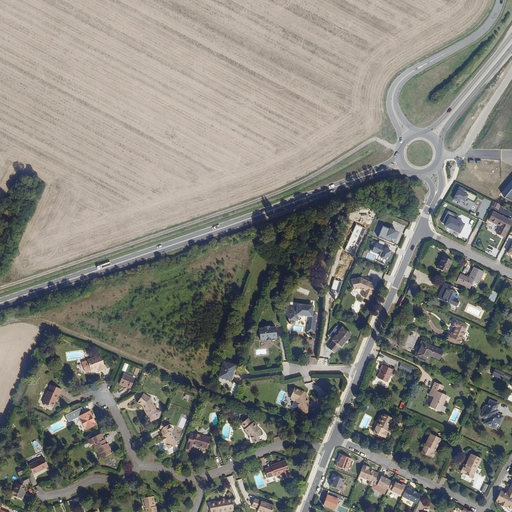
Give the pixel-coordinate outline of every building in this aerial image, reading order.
[(450,216),(457,220),(459,216),(448,211),(442,223),(446,225),(450,216)] [(503,236),(511,220),(507,218),(507,219),(492,212),(488,219),(500,225),(496,233),(503,236)] [(457,220),(450,216),(446,225),(462,233),(466,224),(457,220)] [(388,236),(391,229),(384,226),(380,238),(393,242),(394,238),(388,236)] [(400,232),(391,229),(388,236),(394,238),(397,239),(400,232)] [(386,246),(376,242),(372,252),(382,256),(380,260),(388,263),(392,252),(385,249),(386,246)] [(446,273),(452,260),(442,256),(437,268),(446,273)] [(477,282),(483,271),(473,266),(468,278),(460,274),(456,282),(469,288),(473,280),(477,282)] [(369,300),(376,285),(360,277),(350,278),(354,293),(359,293),(363,295),(362,297),(369,300)] [(452,298),(455,291),(451,289),(452,286),(445,283),(438,298),(456,306),(458,300),(452,298)] [(410,287),(407,295),(414,297),(417,289),(410,287)] [(495,299),(498,293),(492,290),(489,297),(495,299)] [(314,312),(315,305),(299,303),(298,307),(293,307),(291,319),(299,320),(300,314),(311,315),(318,316),(318,313),(314,312)] [(457,344),(466,324),(455,319),(452,326),(455,328),(457,329),(456,332),(454,331),(452,334),(449,332),(446,339),(457,344)] [(316,332),(317,323),(311,323),(309,323),(309,331),(316,332)] [(278,339),(275,327),(269,329),(269,327),(264,328),(265,330),(259,331),(261,342),(267,341),(267,342),(268,341),(271,340),(271,341),(272,341),(272,340),(278,339)] [(339,347),(350,334),(341,327),(337,331),(338,332),(335,336),(334,335),(330,339),(331,340),(326,346),(332,352),(338,346),(339,347)] [(424,345),(425,343),(420,341),(413,356),(415,357),(421,344),(424,345)] [(442,351),(425,343),(424,345),(421,344),(415,357),(427,362),(430,355),(439,359),(442,351)] [(104,366),(100,355),(87,360),(88,360),(83,362),(83,364),(85,370),(87,371),(91,370),(91,371),(97,369),(100,368),(101,371),(107,369),(105,365),(104,366)] [(228,381),(233,365),(229,364),(228,365),(225,364),(226,361),(221,360),(216,377),(228,381)] [(413,369),(402,364),(400,368),(411,373),(413,369)] [(387,382),(392,369),(383,365),(377,378),(387,382)] [(503,376),(504,373),(504,372),(494,368),(492,374),(502,378),(503,376)] [(131,388),(135,379),(124,374),(120,383),(131,388)] [(446,395),(440,392),(437,391),(440,384),(435,382),(429,395),(433,397),(429,406),(439,411),(446,395)] [(53,407),(59,395),(59,396),(62,390),(52,385),(49,391),(48,391),(43,403),(53,407)] [(306,403),(304,397),(303,398),(301,393),(291,388),(287,398),(288,400),(291,401),(292,400),(298,415),(308,412),(305,403),(306,403)] [(156,409),(150,398),(143,394),(138,402),(142,405),(147,414),(156,409)] [(505,418),(498,415),(499,412),(497,411),(500,405),(492,401),(490,407),(488,407),(488,408),(487,408),(485,412),(486,412),(484,417),(488,419),(486,425),(496,429),(499,424),(502,425),(505,418)] [(85,414),(81,407),(74,411),(77,418),(79,416),(86,430),(96,425),(89,411),(85,414)] [(162,412),(156,409),(147,414),(150,422),(159,418),(162,412)] [(77,418),(74,411),(66,415),(69,421),(77,418)] [(388,433),(391,427),(392,427),(396,421),(384,415),(375,435),(384,439),(387,439),(388,436),(387,434),(385,434),(386,432),(388,433)] [(262,435),(260,429),(254,422),(253,423),(249,418),(241,423),(246,429),(244,429),(250,436),(252,438),(254,443),(260,440),(258,436),(261,435),(262,435)] [(176,444),(170,432),(172,431),(173,428),(171,425),(168,424),(167,425),(161,424),(159,428),(162,429),(161,430),(164,434),(161,437),(163,441),(164,440),(169,448),(176,444)] [(109,444),(106,439),(105,439),(102,433),(89,439),(91,444),(94,443),(99,453),(101,452),(103,457),(111,453),(109,449),(107,445),(109,444)] [(207,449),(211,437),(199,434),(199,436),(198,439),(194,437),(195,434),(190,433),(186,449),(191,450),(193,444),(202,446),(202,447),(207,449)] [(435,453),(438,447),(439,447),(442,441),(431,435),(422,454),(431,459),(434,459),(435,456),(434,454),(433,454),(434,452),(435,453)] [(473,480),(483,460),(471,455),(468,461),(469,461),(466,467),(468,468),(467,470),(466,470),(464,470),(462,473),(463,475),(473,480)] [(353,459),(342,456),(340,462),(338,462),(336,467),(349,471),(353,459)] [(49,467),(44,457),(29,465),(32,473),(40,469),(41,471),(49,467)] [(113,457),(107,462),(109,466),(116,461),(113,457)] [(290,475),(289,471),(290,471),(286,460),(280,462),(281,464),(271,467),(265,469),(268,478),(274,475),(274,476),(282,474),(283,477),(290,475)] [(378,472),(373,470),(374,470),(369,468),(366,467),(367,466),(363,464),(358,475),(373,482),(377,474),(378,472)] [(390,481),(391,480),(381,475),(381,476),(377,474),(373,482),(371,487),(384,493),(387,488),(390,481)] [(22,493),(25,484),(30,482),(27,476),(21,479),(19,484),(16,483),(14,488),(13,488),(11,495),(22,499),(23,494),(22,493)] [(346,480),(334,476),(330,486),(342,491),(346,480)] [(403,495),(406,487),(407,486),(403,484),(403,485),(399,483),(392,480),(392,482),(390,485),(393,486),(391,490),(399,494),(400,493),(403,495)] [(416,504),(420,494),(416,492),(416,491),(411,489),(411,490),(406,487),(403,495),(402,497),(416,504)] [(511,489),(510,488),(506,495),(501,492),(496,502),(500,504),(499,506),(505,509),(505,507),(511,510),(511,489)] [(154,506),(153,496),(142,498),(143,503),(145,503),(146,511),(156,511),(155,505),(154,506)] [(340,500),(329,496),(325,507),(336,511),(340,500)] [(272,511),(275,506),(255,498),(252,506),(259,508),(258,511),(261,511),(272,511)] [(234,511),(232,499),(209,503),(210,511),(214,511),(218,511),(224,511),(227,510),(227,511),(234,511)]
